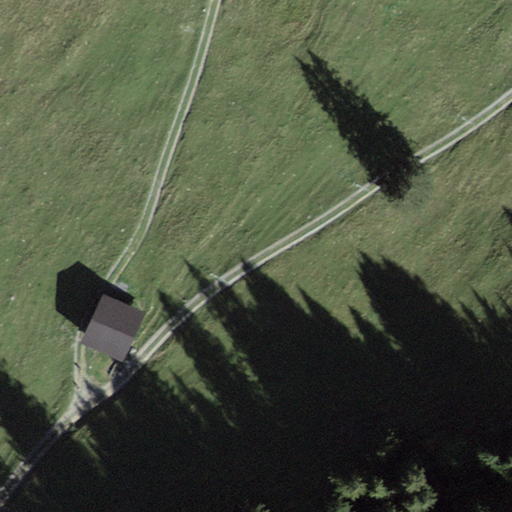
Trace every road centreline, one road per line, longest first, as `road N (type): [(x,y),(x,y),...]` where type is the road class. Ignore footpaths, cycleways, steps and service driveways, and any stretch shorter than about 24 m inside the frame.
road 1 (track): [(79,408),(205,294),(511,95)]
road 2 (track): [(79,408),(78,338),(140,232),(216,0)]
